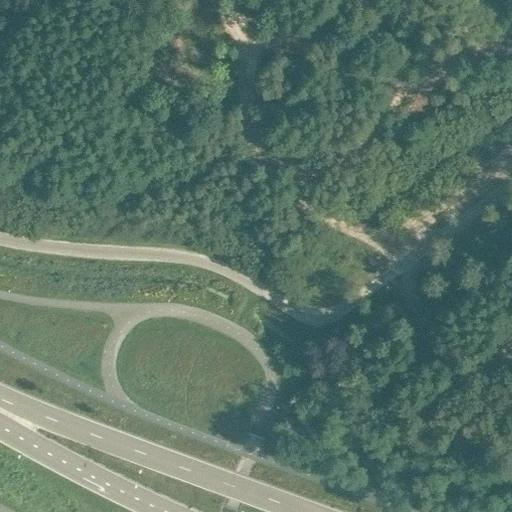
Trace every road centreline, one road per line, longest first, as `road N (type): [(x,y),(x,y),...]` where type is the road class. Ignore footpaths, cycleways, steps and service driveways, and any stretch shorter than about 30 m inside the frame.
road 1 (residential): [(511,185),(341,316),(310,318),(173,253),(0,238)]
road 2 (tertiary): [(290,511),(0,406)]
road 3 (tertiary): [(0,413),(37,449),(170,511)]
